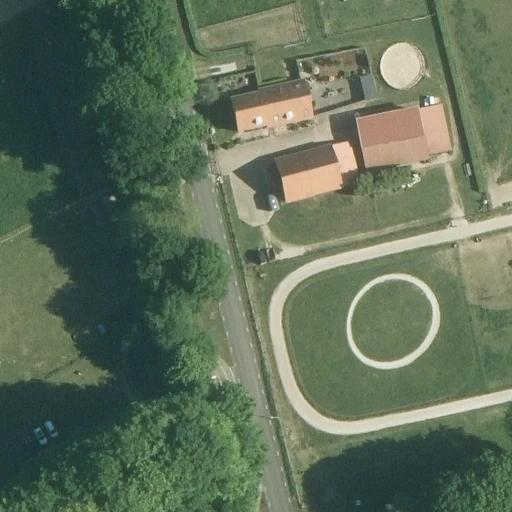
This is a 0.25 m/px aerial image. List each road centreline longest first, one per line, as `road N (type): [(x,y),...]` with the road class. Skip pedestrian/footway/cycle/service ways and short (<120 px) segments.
road 1 (secondary): [(279,511),(154,0)]
road 2 (track): [(95,511),(259,427)]
